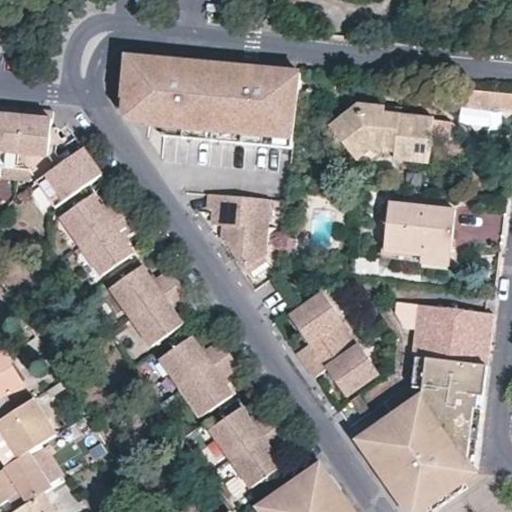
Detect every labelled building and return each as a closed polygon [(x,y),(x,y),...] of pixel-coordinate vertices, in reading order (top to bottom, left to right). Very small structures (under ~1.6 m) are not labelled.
[(165,120),(164,134),(292,150),(301,78),(268,74),(268,78),(250,77),(250,72),(191,66),(190,70),(172,68),(173,64),(130,60),(126,98),(145,118),(165,120)] [(511,93),(488,91),(469,89),(467,107),(511,111),(511,93)] [(0,168),(4,169),(15,170),(31,171),(53,202),(102,171),(78,136),(64,145),(54,152),(49,152),(50,129),(53,110),(0,103),(0,168)] [(356,159),(371,148),(397,151),(396,159),(429,163),(432,137),(434,119),(385,114),(384,109),(357,105),(331,128),(356,159)] [(448,121),(434,119),(432,137),(446,139),(448,121)] [(56,129),(50,129),(49,152),(54,152),(64,145),(55,133),(56,129)] [(15,170),(4,169),(3,178),(15,180),(15,170)] [(15,170),(15,180),(29,182),(31,171),(15,170)] [(92,191),(62,213),(84,245),(131,212),(123,200),(112,208),(107,212),(102,205),(92,191)] [(270,200),(219,195),(218,225),(222,226),(222,239),(226,239),(233,239),(232,243),(249,267),(249,269),(265,259),(270,200)] [(107,212),(112,208),(106,201),(102,205),(107,212)] [(387,250),(422,255),(422,251),(449,254),(454,210),(391,204),(387,250)] [(98,265),(104,274),(135,252),(129,244),(123,236),(129,233),(140,225),(131,212),(84,245),(98,265)] [(129,244),(134,240),(129,233),(123,236),(129,244)] [(298,240),(287,238),(284,255),(297,255),(298,240)] [(232,243),(226,245),(244,271),(249,267),(232,243)] [(447,267),(449,254),(422,251),(422,255),(421,263),(447,267)] [(249,269),(258,280),(271,269),(265,259),(249,269)] [(113,286),(134,315),(180,282),(171,270),(161,276),(155,280),(150,273),(145,264),(113,286)] [(155,280),(161,276),(156,270),(150,273),(155,280)] [(180,282),(134,315),(154,345),(186,323),(178,312),(173,305),(179,301),(188,294),(185,289),(180,282)] [(301,353),(309,364),(353,332),(326,295),(295,316),(315,343),(301,353)] [(179,301),(173,305),(178,312),(184,308),(179,301)] [(489,348),(483,347),(486,331),(492,332),(494,313),(421,305),(392,302),(415,334),(415,360),(418,360),(487,368),(489,348)] [(483,347),(489,348),(491,339),(492,332),(486,331),(483,347)] [(332,369),(352,395),(382,373),(353,332),(309,364),(319,378),(332,369)] [(194,335),(162,356),(181,386),(229,352),(221,341),(210,347),(205,351),(200,345),(194,335)] [(210,347),(206,341),(200,345),(205,351),(210,347)] [(0,398),(23,384),(2,351),(0,351),(0,398)] [(229,352),(181,386),(203,416),(235,394),(226,383),(222,377),(228,373),(238,365),(229,352)] [(412,511),(419,511),(475,475),(483,406),(476,406),(476,397),(484,397),(486,378),(487,368),(418,360),(417,380),(387,402),(398,417),(362,441),(363,442),(387,476),(395,470),(402,479),(393,485),(412,511)] [(222,377),(226,383),(232,379),(228,373),(222,377)] [(361,396),(354,401),(366,416),(372,412),(361,396)] [(483,402),(484,397),(476,397),(476,406),(483,406),(483,402)] [(20,457),(30,451),(57,433),(35,399),(0,421),(0,444),(9,438),(20,457)] [(209,426),(231,455),(278,423),(269,411),(259,418),(254,421),(250,415),(242,404),(209,426)] [(254,421),(259,418),(255,412),(250,415),(254,421)] [(275,454),(270,447),(277,442),(287,435),(278,423),(231,455),(253,486),(283,465),(275,454)] [(0,444),(0,455),(7,466),(20,457),(9,438),(0,444)] [(275,454),(282,449),(277,442),(270,447),(275,454)] [(0,495),(9,511),(14,511),(44,493),(52,487),(30,451),(20,457),(7,466),(0,470),(0,495)] [(352,511),(352,510),(348,511),(336,511),(334,508),(341,504),(326,482),(327,474),(323,468),(313,474),(311,476),(309,474),(262,507),(265,511),(352,511)] [(393,485),(402,479),(395,470),(387,476),(393,485)] [(341,504),(346,501),(327,474),(326,482),(341,504)] [(55,511),(44,493),(14,511),(55,511)] [(231,511),(229,511),(214,511),(204,498),(183,511),(231,511)] [(334,508),(336,511),(348,511),(352,510),(346,501),(341,504),(334,508)]
